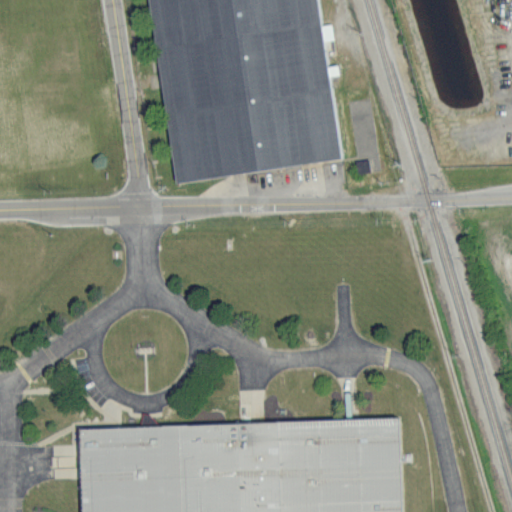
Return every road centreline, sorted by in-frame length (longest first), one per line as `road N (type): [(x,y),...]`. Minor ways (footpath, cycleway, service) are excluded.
road 1 (residential): [(460,200),(0,212)]
road 2 (residential): [(142,209),(111,0)]
